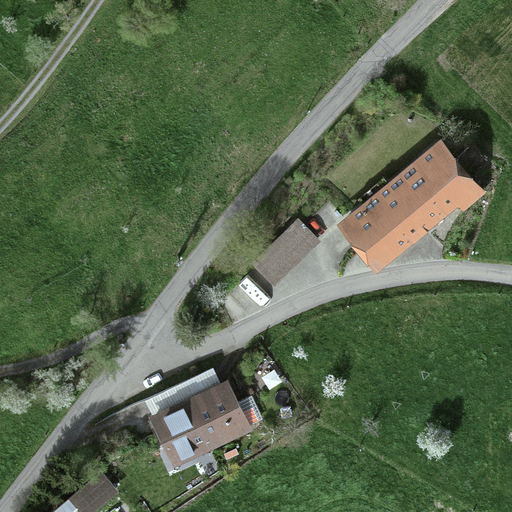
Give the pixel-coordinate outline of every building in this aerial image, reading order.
[(345,207),(383,253),(465,186),(473,195),(497,175),(452,119),(345,207)] [(281,269),(323,227),(302,203),(258,246),(281,269)] [(228,379),(190,396),(210,441),(248,425),(228,379)] [(173,458),(210,441),(190,396),(152,413),(173,458)] [(60,511),(86,511),(128,478),(108,455),(52,501),(60,511)]
